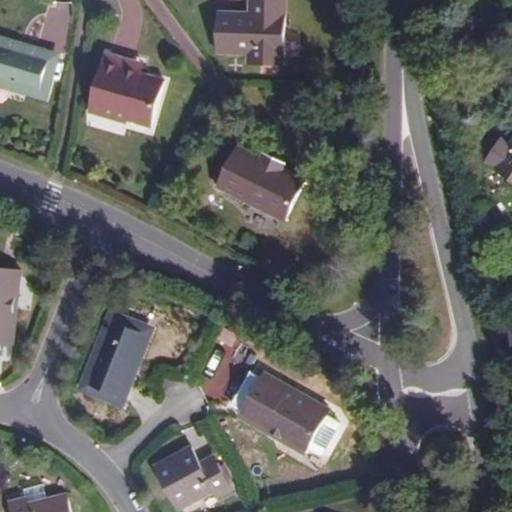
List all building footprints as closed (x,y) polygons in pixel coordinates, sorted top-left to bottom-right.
[(285,0),(256,0),(256,13),(221,10),(218,51),(255,54),(255,62),(284,64),(285,0)] [(56,59),(0,40),(0,83),(43,97),(56,59)] [(145,73),(108,61),(89,121),(124,132),(125,129),(148,137),(164,91),(142,84),(145,73)] [(511,141),(511,143),(502,137),(486,161),(511,179),(511,141)] [(286,165),(287,163),(265,152),(264,154),(242,143),(222,182),(286,216),(307,177),(286,165)] [(265,152),(287,163),(290,157),(268,146),(265,152)] [(0,357),(2,358),(4,343),(9,296),(15,297),(19,270),(0,267),(0,357)] [(9,296),(4,343),(10,344),(15,297),(9,296)] [(148,330),(111,315),(82,386),(118,401),(148,330)] [(280,433),(276,440),(300,455),(327,408),(262,371),(258,377),(247,372),(229,403),(240,410),(280,433)] [(236,417),(276,440),(280,433),(240,410),(236,417)] [(189,445),(152,465),(174,508),(212,491),(215,494),(229,488),(216,463),(202,469),(189,445)] [(28,497),(12,500),(14,511),(73,511),(70,495),(29,503),(28,497)]
